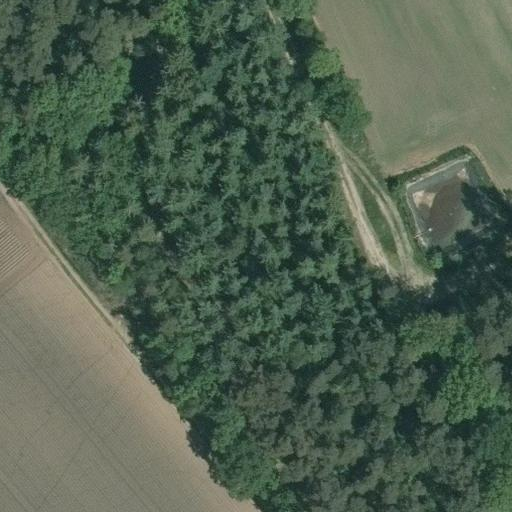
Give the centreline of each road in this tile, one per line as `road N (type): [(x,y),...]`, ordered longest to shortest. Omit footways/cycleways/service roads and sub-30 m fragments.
road 1 (track): [(488,511),(267,0)]
road 2 (track): [(264,511),(0,185)]
